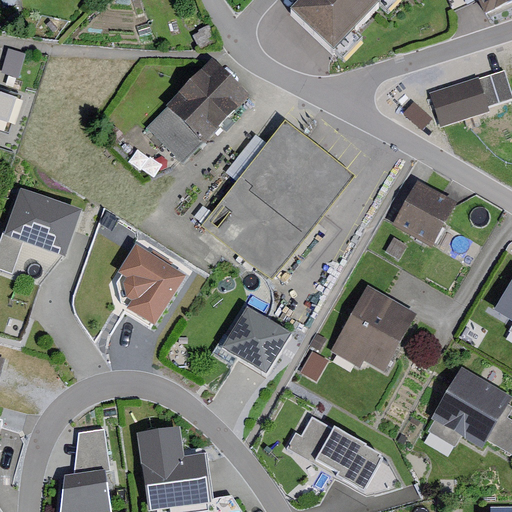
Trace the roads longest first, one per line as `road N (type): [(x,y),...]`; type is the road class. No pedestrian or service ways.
road 1 (residential): [(30,511),(36,460),(64,406),(95,388),(126,383),(189,406),(243,458),(280,511)]
road 2 (residential): [(321,94),(511,205)]
road 3 (residential): [(511,30),(321,94)]
